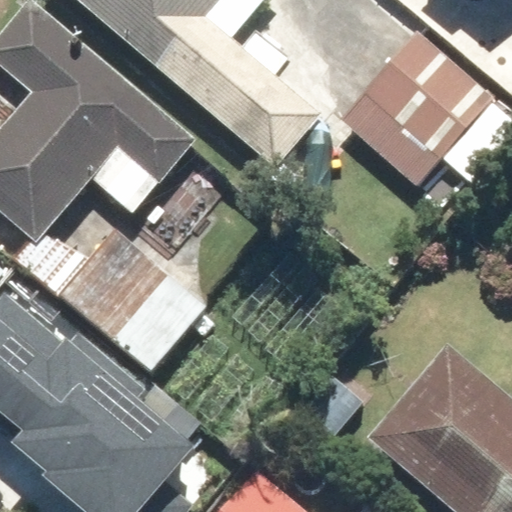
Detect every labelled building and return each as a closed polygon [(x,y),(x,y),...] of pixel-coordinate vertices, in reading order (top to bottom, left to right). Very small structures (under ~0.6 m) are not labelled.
[(84,0),(279,169),(324,118),(213,21),(230,0),(84,0)] [(0,208),(44,246),(104,177),(144,210),(202,141),(41,7),(0,55),(0,90),(29,115),(0,148),(0,208)] [(421,33),(347,122),(423,185),(497,96),(421,33)] [(120,240),(74,295),(164,368),(209,312),(120,240)] [(0,313),(0,411),(29,437),(18,448),(91,511),(163,511),(219,449),(85,332),(73,346),(15,296),(0,313)] [(511,511),(511,393),(461,350),(383,439),(467,511),(511,511)] [(311,511),(268,475),(236,511),(311,511)]
